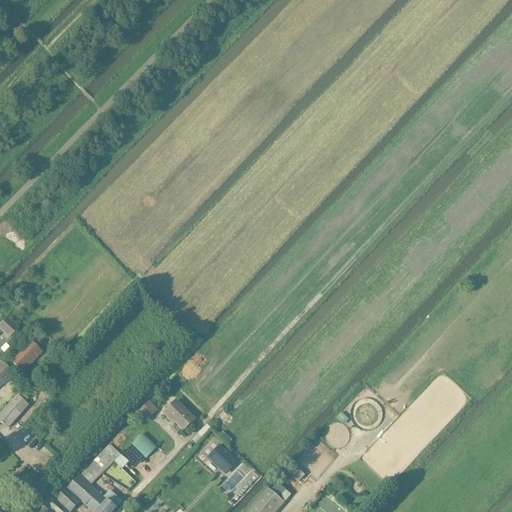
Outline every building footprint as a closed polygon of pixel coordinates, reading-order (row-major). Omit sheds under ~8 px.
[(14,308),(14,309),(21,315),(27,309),(19,302),(14,308)] [(18,329),(6,318),(0,324),(0,332),(8,339),(18,329)] [(0,387),(13,375),(18,370),(22,373),(41,353),(28,340),(8,361),(13,365),(8,369),(0,361),(0,387)] [(0,422),(7,429),(28,406),(16,396),(0,413),(0,422)] [(183,430),(194,420),(176,402),(164,414),(175,425),(176,423),(183,430)] [(149,420),(157,412),(148,403),(140,411),(149,420)] [(49,506),(48,507),(51,510),(53,511),(71,511),(81,502),(92,511),(114,511),(117,509),(103,498),(90,486),(114,461),(120,455),(109,445),(108,447),(80,477),(79,476),(67,490),(66,489),(49,506)] [(207,458),(226,475),(238,462),(220,445),(207,458)] [(247,511),(276,511),(284,504),(291,495),(277,483),(270,492),(267,489),(247,511)]
